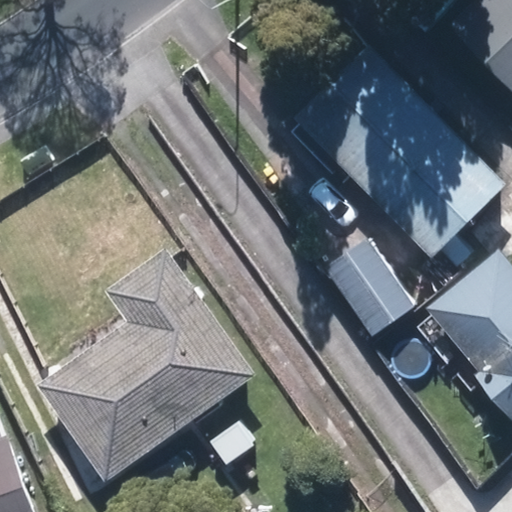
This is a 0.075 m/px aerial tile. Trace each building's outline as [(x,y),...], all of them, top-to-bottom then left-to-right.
[(511,0),(470,0),(442,28),(511,99),(511,0)] [(498,186),(362,47),(289,118),(424,257),(498,186)] [(410,305),(362,240),(320,270),(368,335),(410,305)] [(159,249),(99,291),(121,322),(30,385),(98,482),(249,377),(159,249)] [(511,417),(511,272),(493,250),(422,309),(475,371),(468,376),(507,422),(511,417)] [(0,436),(0,511),(28,511),(1,436),(0,436)]
